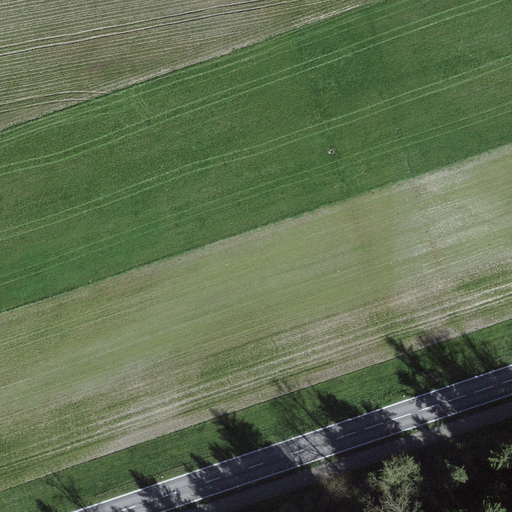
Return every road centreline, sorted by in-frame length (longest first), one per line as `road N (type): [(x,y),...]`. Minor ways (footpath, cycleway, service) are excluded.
road 1 (secondary): [(116,511),(511,378)]
road 2 (track): [(204,511),(511,411)]
